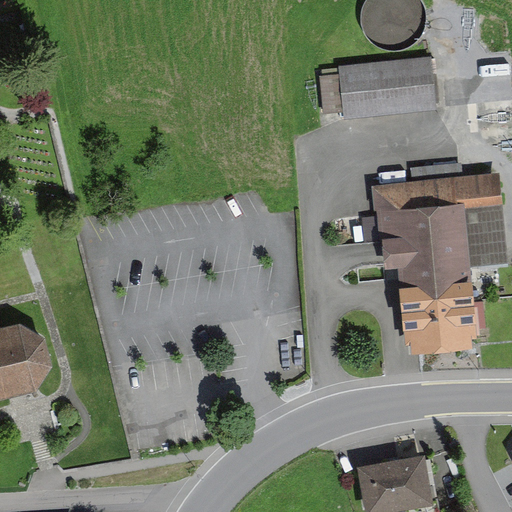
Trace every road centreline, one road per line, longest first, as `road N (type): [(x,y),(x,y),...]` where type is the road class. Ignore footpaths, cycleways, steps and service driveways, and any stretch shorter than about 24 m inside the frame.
road 1 (tertiary): [(511,397),(426,399),(330,418),(248,463),(205,511)]
road 2 (residential): [(182,511),(131,500),(0,506)]
